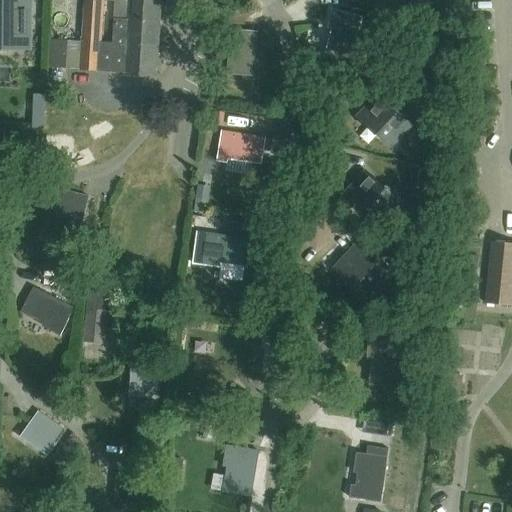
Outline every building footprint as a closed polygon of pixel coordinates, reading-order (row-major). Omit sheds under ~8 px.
[(29,25),(30,0),(0,0),(0,48),(10,49),(10,29),(18,29),(18,24),(29,25)] [(66,68),(80,69),(80,70),(99,71),(103,0),(128,0),(127,20),(115,19),(112,71),(156,74),(159,33),(161,0),(85,0),(82,42),(68,41),(66,68)] [(337,57),(351,61),(362,18),(347,14),(333,10),(331,20),(334,21),(328,42),(340,46),(337,57)] [(243,63),(255,64),(258,32),(231,30),(228,74),(242,75),(243,63)] [(411,124),(398,111),(396,113),(378,96),(358,118),(376,135),(378,133),(391,146),(411,124)] [(252,150),(263,152),(266,138),(222,131),(220,147),(219,147),(217,161),(228,163),(228,159),(250,163),(252,150)] [(401,199),(387,187),(385,188),(367,171),(347,193),(365,210),(367,208),(380,221),(401,199)] [(77,241),(80,228),(88,197),(72,193),(59,190),(56,200),(59,201),(54,222),(64,225),(61,237),(77,241)] [(251,240),(197,232),(193,263),(220,267),(220,263),(221,263),(245,267),(247,267),(251,240)] [(511,239),(489,238),(485,300),(511,301),(511,239)] [(356,247),(335,270),(354,287),(359,282),(373,295),(394,272),(379,259),(374,264),(356,247)] [(69,252),(67,259),(79,262),(81,255),(69,252)] [(86,342),(103,344),(109,281),(92,279),(86,342)] [(66,323),(66,322),(73,308),(34,288),(28,301),(38,306),(33,317),(52,327),(50,330),(60,335),(66,323)] [(277,362),(275,374),(289,376),(294,332),(278,330),(279,329),(265,328),(263,338),(267,339),(264,360),(277,362)] [(381,385),(395,386),(398,342),(382,341),(383,341),(369,340),(368,351),(372,351),(370,372),(382,373),(381,385)] [(129,396),(156,399),(158,367),(142,365),(132,364),(131,376),(129,396)] [(56,444),(65,431),(38,412),(23,434),(41,446),(39,449),(48,455),(56,444)] [(250,496),(258,450),(227,445),(224,457),(228,458),(225,479),(237,481),(235,493),(250,496)] [(366,499),(380,501),(387,458),(371,455),(357,453),(355,464),(359,464),(356,486),(368,487),(366,499)] [(116,507),(142,509),(144,477),(128,476),(117,475),(117,487),(116,507)]
